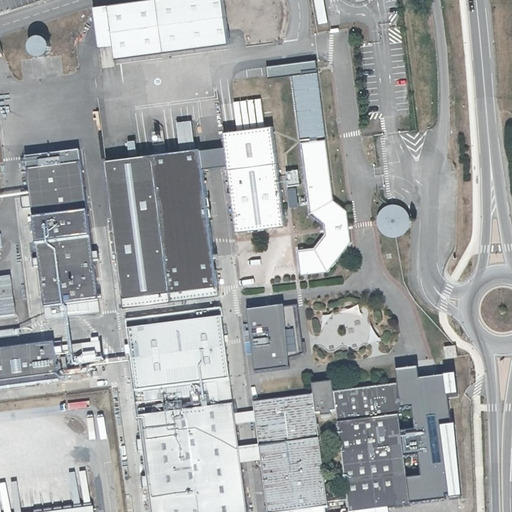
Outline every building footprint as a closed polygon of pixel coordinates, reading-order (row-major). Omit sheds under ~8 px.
[(216,0),(131,0),(88,6),(94,45),(108,43),(110,55),(222,39),(216,0)] [(25,50),(42,56),(48,38),(31,32),(25,50)] [(316,59),(267,66),(268,76),(318,70),(316,59)] [(291,76),(300,147),(326,144),(317,73),(291,76)] [(260,98),(233,101),(237,130),(264,126),(260,98)] [(190,119),(175,121),(179,150),(194,148),(190,119)] [(228,162),(228,165),(277,158),(273,125),(264,126),(237,130),(223,131),(226,145),(228,162)] [(326,144),(300,147),(309,218),(323,230),(324,238),(315,249),(300,252),(304,277),(330,271),(351,247),(347,215),(333,205),(326,144)] [(209,147),(199,148),(202,165),(212,164),(228,162),(226,145),(209,147)] [(179,150),(104,159),(121,304),(216,294),(202,165),(199,148),(194,148),(179,150)] [(74,151),(22,156),(40,304),(91,298),(74,151)] [(277,158),(228,165),(236,232),(252,230),(279,227),(285,226),(277,158)] [(411,218),(409,213),(406,208),(401,205),(395,204),(390,204),(385,206),(380,210),(378,215),(376,220),(377,226),(380,231),(384,235),(389,237),(395,238),(401,237),(405,233),(409,229),(411,224),(411,218)] [(265,279),(291,276),(289,252),(291,252),(289,234),(280,235),(281,239),(266,240),(267,248),(254,249),(253,239),(238,241),(240,261),(239,261),(241,283),(265,280),(265,279)] [(9,274),(0,275),(0,319),(14,318),(9,274)] [(244,311),(252,369),(282,365),(274,307),(244,311)] [(217,309),(124,320),(147,511),(245,511),(239,463),(236,447),(233,424),(231,413),(217,309)] [(0,338),(18,336),(17,329),(0,330),(0,338)] [(69,344),(70,355),(81,354),(83,366),(101,364),(98,341),(69,344)] [(48,342),(0,348),(0,385),(53,379),(48,342)] [(444,346),(445,357),(456,356),(455,345),(444,346)] [(413,368),(392,370),(397,405),(408,403),(411,429),(397,431),(407,503),(446,497),(435,425),(434,418),(450,416),(448,395),(452,394),(449,373),(414,377),(413,368)] [(310,394),(251,402),(253,410),(254,421),(257,444),(259,460),(266,510),(326,502),(315,416),(332,414),(345,511),(407,503),(397,431),(391,385),(331,393),(330,382),(309,384),(310,394)] [(244,411),(231,413),(233,424),(245,422),(254,421),(253,410),(244,411)] [(448,424),(435,425),(446,497),(459,495),(448,424)] [(248,445),(236,447),(239,463),(250,461),(259,460),(257,444),(248,445)]
